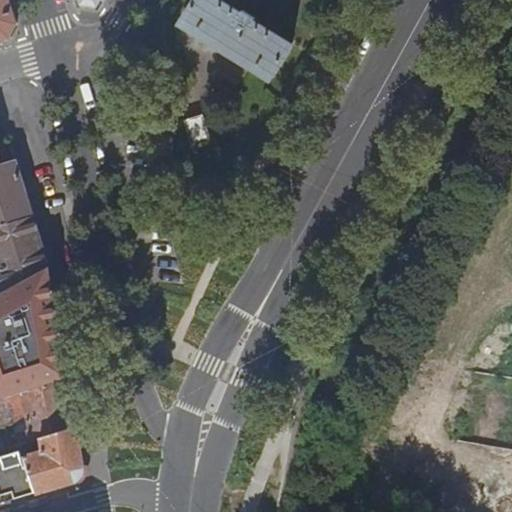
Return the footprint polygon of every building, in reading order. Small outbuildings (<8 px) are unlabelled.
[(10,0),(0,0),(0,41),(10,38),(18,24),(10,0)] [(105,0),(76,0),(78,7),(99,10),(105,0)] [(215,0),(199,0),(184,26),(250,66),(272,80),(291,48),(253,26),(258,20),(244,11),(241,16),(215,0)] [(204,121),(191,124),(197,145),(211,142),(204,121)] [(1,165),(0,165),(0,227),(34,218),(15,160),(1,165)] [(0,295),(49,268),(34,218),(0,227),(0,295)] [(59,323),(49,268),(0,295),(0,380),(9,397),(53,382),(26,331),(29,327),(59,323)] [(73,406),(69,377),(53,382),(9,397),(0,399),(0,432),(15,426),(20,446),(22,446),(77,428),(73,406)] [(84,404),(73,406),(77,428),(88,427),(84,404)] [(77,428),(22,446),(31,473),(9,481),(14,501),(77,481),(84,468),(77,428)] [(0,476),(26,468),(21,452),(0,458),(0,476)]
